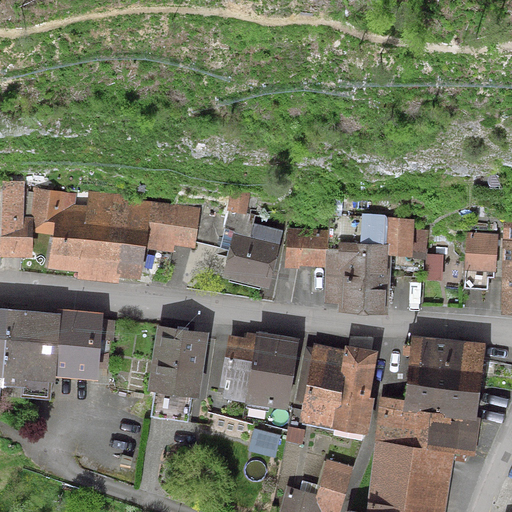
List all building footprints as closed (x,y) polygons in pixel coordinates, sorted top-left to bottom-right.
[(0,254),(24,255),(25,191),(0,191),(0,193),(0,254)] [(142,248),(170,252),(171,242),(176,211),(127,204),(128,198),(87,195),(85,211),(72,209),(74,199),(67,199),(68,196),(38,191),(37,198),(31,197),(29,210),(36,211),(32,230),(52,234),(47,267),(79,270),(79,269),(139,274),(142,248)] [(232,193),(228,211),(244,215),(248,197),(232,193)] [(192,246),(193,243),(200,214),(176,211),(171,242),(192,246)] [(226,275),(265,284),(277,234),(251,227),(249,236),(244,234),(247,220),(226,215),(223,229),(236,233),(226,275)] [(423,258),(409,257),(410,248),(410,242),(411,222),(328,216),(325,301),(343,302),(342,308),(382,310),(384,276),(422,279),(423,258)] [(502,314),(511,314),(511,226),(504,226),(502,314)] [(424,233),(411,231),(410,242),(410,248),(422,250),(424,233)] [(298,233),(297,265),(324,267),(326,234),(298,233)] [(466,255),(466,266),(494,268),(496,238),(465,236),(464,254),(466,255)] [(25,376),(32,377),(51,379),(56,319),(6,314),(0,376),(0,386),(24,388),(25,376)] [(91,376),(94,339),(110,341),(111,323),(95,322),(96,318),(56,315),(56,319),(51,379),(52,379),(53,373),(91,376)] [(186,424),(199,340),(162,334),(149,418),(186,424)] [(225,396),(245,400),(246,400),(256,337),(255,337),(249,336),(248,343),(230,340),(222,385),(227,386),(225,396)] [(246,400),(285,407),(296,343),(256,337),(246,400)] [(474,418),(478,394),(482,347),(442,343),(442,344),(410,341),(409,347),(403,346),(402,355),(409,356),(404,402),(403,409),(464,417),(474,418)] [(300,418),(334,426),(345,357),(312,351),(300,418)] [(370,355),(346,351),(345,357),(334,426),(364,431),(370,401),(363,400),(370,355)] [(444,452),(459,454),(464,417),(403,409),(404,402),(382,399),(377,443),(444,452)] [(255,435),(251,449),(271,455),(275,440),(255,435)] [(436,511),(444,452),(377,443),(368,511),(436,511)] [(315,509),(325,511),(336,511),(348,471),(327,465),(325,474),(324,474),(317,499),(314,509),(315,509)] [(288,491),(282,511),(314,511),(315,509),(314,509),(317,499),(288,491)]
